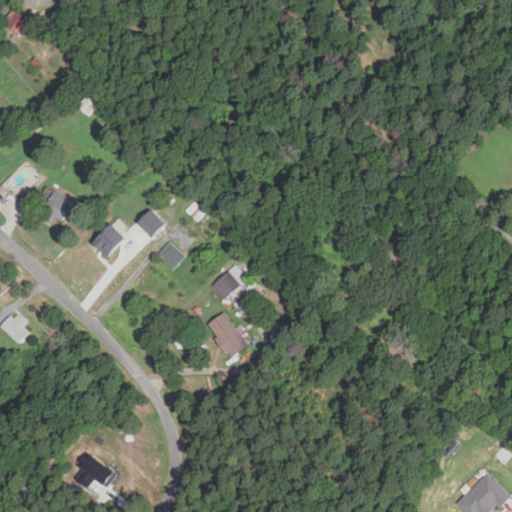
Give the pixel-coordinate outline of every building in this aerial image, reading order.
[(33,22),(14,9),(4,23),(23,36),(33,22)] [(102,104),(91,93),(79,105),(89,116),(102,104)] [(45,211),(51,214),(50,217),(66,224),(76,200),(53,190),(45,211)] [(163,223),(147,208),(132,224),(148,239),(163,223)] [(103,257),(124,236),(109,222),(89,243),(103,257)] [(160,254),(175,269),(187,257),(172,242),(160,254)] [(214,285),(226,298),(249,278),(237,264),(214,285)] [(367,314),(380,326),(393,311),(380,299),(367,314)] [(20,342),(32,330),(15,312),(2,325),(20,342)] [(248,347),(228,312),(209,322),(229,357),(248,347)] [(511,491),(492,474),(461,504),(469,511),(493,511),(502,505),(506,509),(511,503),(511,491)]
